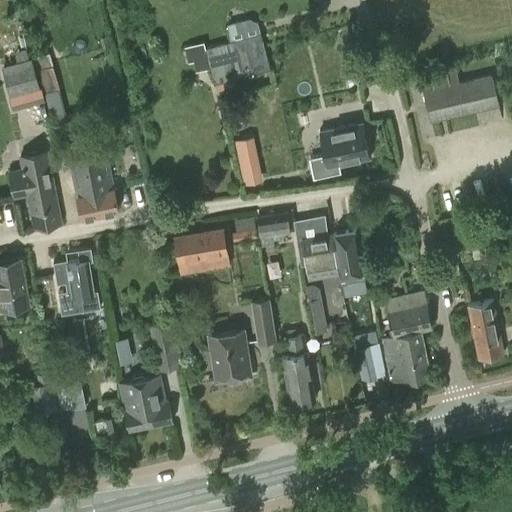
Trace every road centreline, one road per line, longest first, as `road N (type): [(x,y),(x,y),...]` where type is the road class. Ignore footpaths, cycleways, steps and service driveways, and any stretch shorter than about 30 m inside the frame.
road 1 (residential): [(411,178),(0,241)]
road 2 (primary): [(117,511),(470,423)]
road 3 (residential): [(470,423),(411,178)]
road 4 (track): [(511,33),(382,71)]
